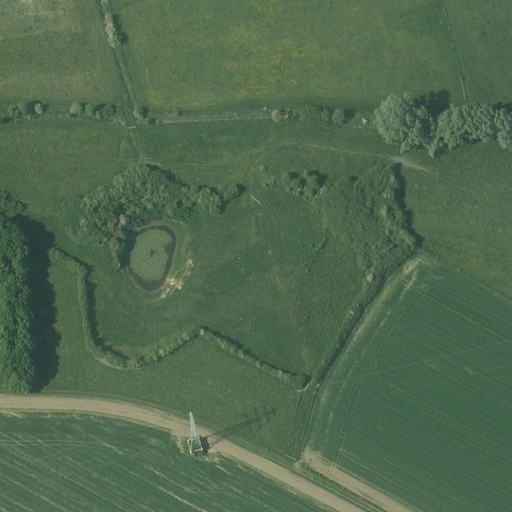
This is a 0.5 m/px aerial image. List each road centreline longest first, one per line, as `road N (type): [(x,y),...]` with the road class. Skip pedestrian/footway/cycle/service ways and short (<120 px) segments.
road 1 (track): [(289,465),(309,370),(257,197),(224,171),(146,161),(123,107)]
road 2 (track): [(289,465),(142,402),(0,391)]
